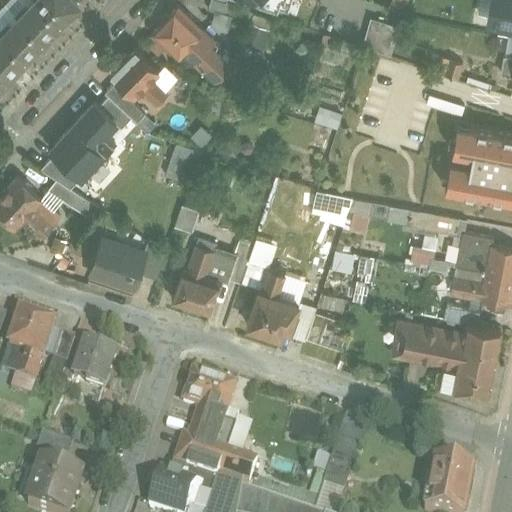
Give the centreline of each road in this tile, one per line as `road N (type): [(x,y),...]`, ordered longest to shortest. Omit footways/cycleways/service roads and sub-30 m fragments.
road 1 (residential): [(173,329),(511,444)]
road 2 (residential): [(133,0),(0,137)]
road 3 (residential): [(117,511),(173,329)]
road 4 (residential): [(0,270),(173,329)]
